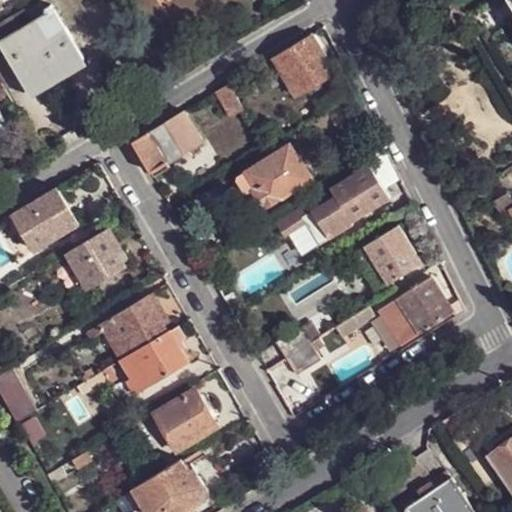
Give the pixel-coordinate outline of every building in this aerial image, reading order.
[(2,43),(29,90),(64,70),(65,72),(86,60),(54,6),(47,10),(49,14),(33,26),(2,43)] [(0,39),(2,43),(33,26),(26,14),(0,28),(0,39)] [(314,34),(275,57),(290,80),(299,94),(336,72),(314,34)] [(275,57),(261,65),(276,89),(290,80),(275,57)] [(34,99),(68,79),(65,72),(64,70),(29,90),(34,99)] [(237,80),(231,84),(238,96),(244,92),(237,80)] [(223,89),(229,100),(238,96),(231,84),(223,89)] [(223,89),(216,92),(232,119),(246,110),(238,96),(229,100),(223,89)] [(238,96),(246,110),(253,105),(244,92),(238,96)] [(135,141),(154,173),(165,166),(204,142),(186,112),(135,141)] [(316,178),(295,143),(248,172),(258,187),(254,191),(267,211),(316,178)] [(354,222),(392,199),(371,165),(334,188),(354,222)] [(167,169),(165,166),(154,173),(155,177),(167,169)] [(334,188),(313,201),(334,235),(354,222),(334,188)] [(15,216),(37,253),(81,228),(60,190),(15,216)] [(402,225),(367,246),(391,285),(424,263),(402,225)] [(70,255),(90,289),(127,266),(119,254),(122,252),(110,231),(70,255)] [(377,293),(391,285),(367,246),(354,255),(377,293)] [(134,261),(127,249),(122,252),(119,254),(127,266),(134,261)] [(331,257),(336,266),(346,259),(341,252),(331,257)] [(433,278),(382,310),(404,345),(456,313),(433,278)] [(117,318),(139,353),(171,335),(148,299),(117,318)] [(372,307),(357,317),(362,326),(378,316),(372,307)] [(357,317),(342,325),(347,335),(362,326),(357,317)] [(282,341),(292,357),(314,343),(304,327),(282,341)] [(173,335),(185,354),(190,351),(187,345),(191,342),(183,330),(173,335)] [(185,354),(173,335),(171,335),(139,353),(137,356),(156,386),(191,364),(185,354)] [(314,343),(292,357),(302,376),(327,360),(321,351),(329,345),(324,337),(314,343)] [(119,350),(104,359),(109,368),(124,359),(119,350)] [(0,378),(0,390),(20,426),(39,413),(15,370),(0,378)] [(90,378),(62,397),(70,408),(98,389),(90,378)] [(117,388),(111,378),(102,385),(107,396),(117,388)] [(157,416),(179,453),(219,430),(197,392),(157,416)] [(511,437),(490,453),(511,484),(511,437)] [(75,464),(80,472),(93,464),(88,456),(75,464)] [(190,511),(204,503),(207,503),(210,502),(212,500),(213,496),(212,493),(211,490),(209,489),(207,488),(190,460),(136,492),(147,511),(190,511)] [(454,475),(407,506),(411,511),(474,511),(478,510),(454,475)]
